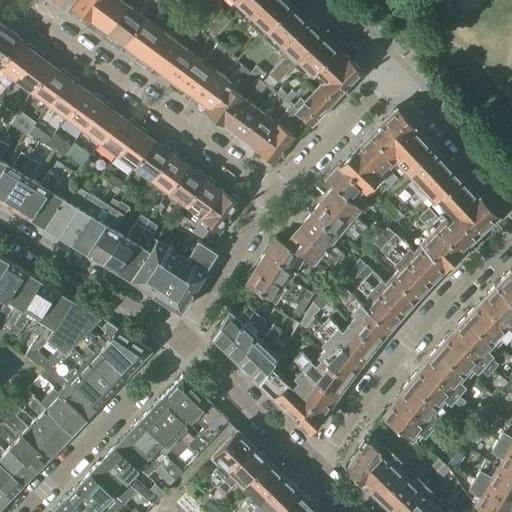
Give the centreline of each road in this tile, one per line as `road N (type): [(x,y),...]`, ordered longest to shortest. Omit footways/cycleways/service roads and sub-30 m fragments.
road 1 (residential): [(272,204),(16,0)]
road 2 (residential): [(311,464),(433,311),(511,233)]
road 3 (residential): [(180,341),(24,511)]
road 4 (residential): [(0,228),(180,341)]
road 5 (residential): [(272,204),(396,72)]
road 6 (residential): [(180,341),(311,464)]
road 7 (residential): [(511,203),(396,72)]
road 8 (residential): [(180,341),(272,204)]
